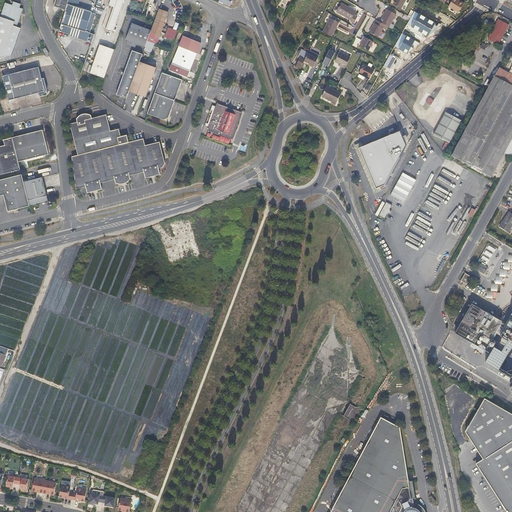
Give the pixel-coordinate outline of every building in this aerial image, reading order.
[(55,0),(54,6),(65,10),(68,0),(55,0)] [(113,31),(120,11),(123,0),(110,0),(109,6),(113,7),(106,29),(113,31)] [(395,0),(393,5),(401,9),(405,0),(395,0)] [(458,13),(463,4),(458,1),(458,2),(454,0),(451,0),(448,7),(458,13)] [(0,55),(2,57),(13,26),(16,27),(23,9),(20,8),(21,4),(19,4),(19,3),(14,1),(12,5),(5,3),(1,16),(0,15),(0,55)] [(89,33),(96,14),(91,13),(92,12),(68,4),(61,24),(89,33)] [(356,12),(341,4),(340,5),(336,13),(343,16),(351,21),(351,22),(354,24),(357,17),(354,16),(356,12)] [(160,35),(168,12),(158,8),(151,30),(150,32),(158,34),(160,35)] [(387,10),(385,13),(384,13),(382,16),(383,17),(382,20),(383,21),(381,23),(384,25),(387,27),(392,30),(393,28),(390,26),(396,15),(387,10)] [(484,38),(488,40),(498,45),(509,25),(495,18),(484,38)] [(332,37),(338,24),(329,19),(323,33),(332,37)] [(422,19),(417,24),(416,33),(420,39),(428,39),(434,34),(435,26),(430,20),(422,19)] [(387,27),(384,25),(381,23),(377,21),(376,24),(374,24),(369,32),(383,39),(385,34),(381,32),(383,28),(386,30),(387,27)] [(147,41),(150,32),(151,30),(132,23),(126,39),(145,46),(146,44),(147,41)] [(165,37),(174,40),(177,30),(168,27),(165,37)] [(154,43),(158,34),(150,32),(147,41),(154,43)] [(172,64),(173,65),(172,68),(178,71),(179,67),(190,72),(201,43),(183,36),(172,64)] [(368,51),(373,42),(365,37),(360,46),(368,51)] [(105,79),(115,50),(99,44),(90,73),(105,79)] [(151,52),(153,46),(146,44),(145,46),(144,50),(151,52)] [(304,62),(309,51),(303,48),(298,57),(300,58),(297,65),(301,67),(304,62)] [(129,91),(140,61),(142,54),(132,50),(117,95),(126,98),(129,91)] [(304,62),(309,65),(308,66),(309,66),(313,68),(317,59),(317,58),(319,55),(309,50),(309,51),(304,62)] [(329,66),(333,57),(335,53),(329,50),(322,63),(329,66)] [(345,68),(350,58),(341,53),(339,53),(335,62),(345,68)] [(146,97),(154,73),(156,67),(140,61),(129,91),(146,97)] [(511,62),(509,61),(505,69),(510,72),(509,74),(499,68),(452,157),(491,178),(504,153),(511,157),(511,156),(511,62)] [(369,80),(374,70),(363,65),(359,75),(369,80)] [(44,88),(43,81),(41,76),(39,67),(9,74),(3,76),(9,100),(39,92),(40,95),(46,93),(45,91),(44,88)] [(175,101),(182,80),(162,73),(155,94),(175,101)] [(340,94),(331,89),(327,87),(322,97),(333,103),(335,104),(340,94)] [(169,118),(175,101),(155,94),(148,115),(164,120),(169,118)] [(425,102),(430,106),(434,100),(429,96),(425,102)] [(217,103),(216,106),(212,105),(205,126),(209,128),(208,131),(215,134),(233,140),(242,112),(217,103)] [(450,144),(459,127),(462,121),(446,113),(434,135),(450,144)] [(83,114),(81,115),(80,116),(79,117),(77,119),(77,120),(77,121),(77,122),(70,124),(78,156),(72,157),(76,189),(85,187),(87,193),(102,189),(100,183),(105,182),(113,180),(114,183),(119,184),(121,184),(123,184),(126,183),(128,181),(130,179),(130,178),(129,176),(144,172),(145,178),(160,175),(158,169),(163,167),(165,163),(159,142),(145,146),(143,139),(128,142),(126,135),(121,137),(119,129),(110,131),(106,115),(92,118),(91,115),(89,114),(85,114),(83,114)] [(49,155),(43,131),(13,138),(19,162),(49,155)] [(400,131),(364,147),(381,187),(385,186),(407,146),(404,141),(400,131)] [(19,162),(13,138),(4,140),(5,145),(1,146),(0,146),(0,175),(21,170),(19,162)] [(363,145),(362,142),(354,146),(356,151),(374,194),(382,191),(381,187),(364,147),(363,145)] [(29,206),(24,182),(22,174),(0,179),(0,195),(3,195),(8,212),(22,208),(29,206)] [(48,202),(44,185),(42,178),(24,182),(30,207),(48,202)] [(385,219),(392,205),(383,200),(376,214),(385,219)] [(500,225),(504,228),(508,231),(511,225),(511,212),(509,211),(500,225)] [(379,232),(385,220),(378,217),(372,229),(379,232)] [(499,255),(501,251),(489,244),(479,262),(487,266),(492,257),(495,258),(497,254),(499,255)] [(487,291),(487,299),(498,300),(499,293),(502,293),(503,285),(507,286),(507,278),(511,278),(511,271),(511,270),(511,255),(509,255),(508,263),(505,263),(504,270),(501,270),(500,277),(497,277),(496,284),(492,284),(492,291),(487,291)] [(481,264),(477,270),(485,275),(488,276),(487,271),(489,269),(481,264)] [(465,284),(467,280),(470,276),(464,273),(459,280),(465,284)] [(474,345),(480,335),(484,337),(491,341),(501,322),(471,305),(454,334),(474,345)] [(511,340),(511,314),(501,334),(507,338),(511,340)] [(480,335),(474,345),(478,348),(484,337),(480,335)] [(511,340),(507,338),(503,346),(511,351),(511,340)] [(401,353),(391,342),(387,346),(397,357),(401,353)] [(0,364),(1,365),(8,349),(1,346),(0,347),(0,364)] [(511,375),(511,371),(510,374),(502,369),(511,354),(501,348),(500,351),(494,347),(485,362),(511,377),(511,375)] [(510,374),(511,371),(511,351),(511,354),(502,369),(510,374)] [(511,511),(511,414),(487,400),(467,435),(485,462),(478,467),(507,511),(511,511)] [(350,404),(344,416),(352,421),(359,409),(350,404)] [(330,511),(424,511),(425,511),(418,503),(414,500),(411,482),(407,482),(398,428),(381,419),(330,511)] [(17,486),(18,477),(8,476),(6,486),(13,488),(13,485),(17,486)] [(27,490),(29,479),(18,477),(17,486),(20,486),(20,489),(27,490)] [(43,493),(45,480),(34,479),(32,491),(36,492),(36,491),(39,492),(39,493),(43,493)] [(54,495),(56,483),(45,480),(43,493),(47,494),(47,493),(51,494),(50,495),(54,495)] [(72,500),(73,493),(69,492),(71,486),(61,485),(59,497),(64,498),(72,500)] [(84,501),(86,489),(77,488),(76,493),(73,493),(72,500),(79,501),(79,500),(84,501)] [(103,496),(104,492),(101,491),(94,490),(92,491),(92,494),(91,494),(89,502),(98,504),(98,502),(102,502),(103,496)] [(114,507),(115,498),(103,496),(102,502),(105,503),(105,505),(114,507)] [(129,511),(131,500),(120,498),(118,511),(122,511),(122,510),(125,511),(129,511)]
